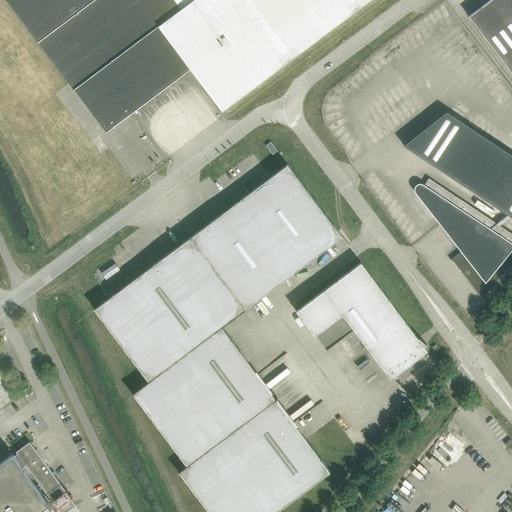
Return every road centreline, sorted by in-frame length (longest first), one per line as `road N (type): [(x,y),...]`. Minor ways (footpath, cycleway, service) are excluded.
road 1 (unclassified): [(23,292),(279,100)]
road 2 (unclassified): [(470,353),(279,100)]
road 3 (unknown): [(376,228),(287,305),(361,407)]
road 4 (unclassified): [(128,511),(23,292)]
road 5 (unclassified): [(342,511),(470,353)]
road 6 (unclassified): [(279,100),(413,0)]
